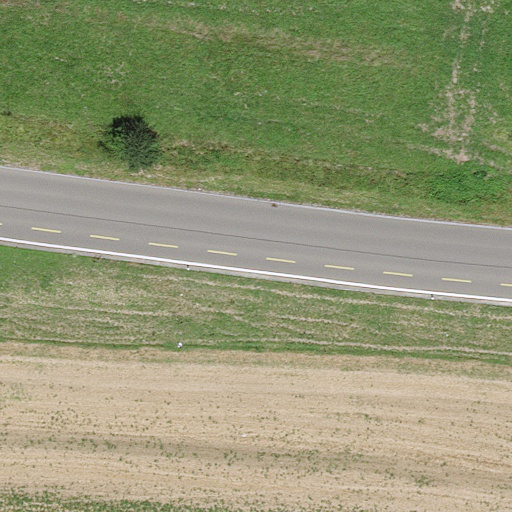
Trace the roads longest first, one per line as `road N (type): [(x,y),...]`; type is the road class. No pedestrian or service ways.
road 1 (tertiary): [(0,195),(511,257)]
road 2 (track): [(0,281),(107,262),(206,221)]
